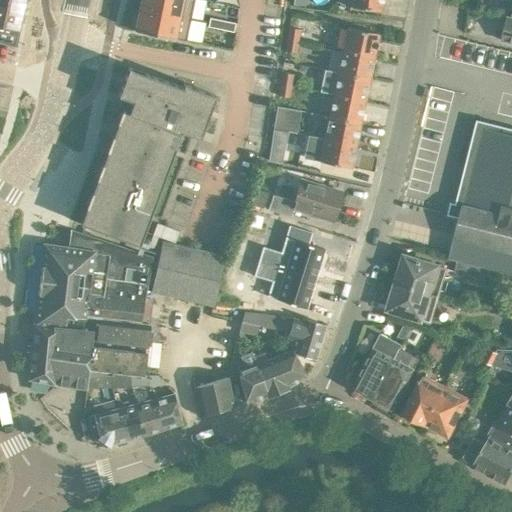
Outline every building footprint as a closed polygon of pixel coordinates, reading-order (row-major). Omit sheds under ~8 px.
[(0,0),(0,41),(14,44),(17,30),(24,0),(0,0)] [(139,0),(138,8),(190,18),(193,0),(139,0)] [(380,11),(381,0),(348,0),(348,7),(380,11)] [(511,9),(511,0),(498,0),(498,7),(511,9)] [(138,8),(133,30),(185,41),(190,18),(138,8)] [(511,17),(506,16),(500,40),(511,42),(511,17)] [(222,21),(209,18),(207,27),(220,29),(222,21)] [(235,23),(222,21),(220,29),(233,32),(235,23)] [(346,27),(341,50),(372,57),(377,34),(346,27)] [(287,39),(297,41),(299,29),(288,28),(287,39)] [(297,41),(287,39),(285,51),(295,52),(297,41)] [(368,79),(372,57),(341,50),(337,72),(368,79)] [(122,108),(79,223),(139,245),(181,130),(199,137),(215,95),(183,83),(181,87),(128,67),(117,95),(132,100),(128,110),(122,108)] [(280,83),(291,85),(292,74),(281,72),(280,83)] [(363,101),(368,79),(337,72),(332,94),(363,101)] [(290,88),(291,85),(280,83),(278,96),(294,98),(295,89),(290,88)] [(359,123),(363,101),(332,94),(328,116),(359,123)] [(277,106),(273,129),(288,131),(295,132),(299,111),(277,106)] [(354,145),(359,123),(328,116),(323,138),(354,145)] [(457,258),(491,267),(511,271),(511,135),(474,126),(455,203),(451,202),(448,214),(458,216),(449,256),(457,258)] [(273,129),(268,161),(281,163),(288,131),(273,129)] [(350,168),(354,145),(323,138),(318,161),(350,168)] [(271,196),(266,210),(288,217),(290,210),(331,222),(340,192),(299,181),(293,202),(271,196)] [(255,188),(250,204),(263,208),(268,192),(255,188)] [(179,231),(156,222),(152,234),(174,242),(179,231)] [(259,249),(255,262),(313,280),(321,251),(306,247),(310,235),(287,229),(280,254),(259,249)] [(66,315),(96,318),(140,325),(145,298),(152,256),(72,230),(69,247),(43,243),(35,310),(34,324),(63,327),(66,315)] [(211,306),(223,256),(161,242),(150,293),(211,306)] [(433,294),(437,295),(445,269),(404,256),(403,258),(401,259),(398,268),(400,270),(396,282),(433,294)] [(491,267),(457,258),(454,271),(487,280),(491,267)] [(226,261),(224,274),(232,275),(234,262),(226,261)] [(255,262),(251,276),(271,282),(266,298),(304,309),(313,280),(255,262)] [(433,294),(396,282),(392,294),(389,295),(387,303),(389,305),(388,309),(429,321),(437,295),(433,294)] [(89,370),(111,372),(126,373),(140,374),(144,374),(152,299),(145,298),(140,325),(96,318),(66,315),(63,327),(34,324),(29,380),(86,388),(89,370)] [(267,316),(266,316),(252,315),(244,334),(256,336),(258,326),(265,327),(267,316)] [(274,329),(276,317),(267,316),(265,327),(274,329)] [(324,326),(304,319),(303,323),(291,320),(285,338),(291,340),(291,344),(295,345),(294,350),(297,354),(313,359),(324,326)] [(404,324),(397,336),(404,340),(409,327),(404,324)] [(439,333),(435,342),(446,347),(450,338),(439,333)] [(350,388),(370,399),(397,348),(399,345),(379,334),(350,388)] [(511,347),(502,345),(497,364),(511,368),(511,347)] [(418,359),(399,349),(397,348),(370,399),(391,410),(418,359)] [(263,352),(252,356),(256,364),(267,396),(287,388),(304,375),(291,349),(266,360),(263,352)] [(256,364),(252,356),(251,352),(240,356),(245,369),(238,371),(246,403),(266,396),(267,396),(256,364)] [(87,388),(112,387),(111,372),(89,370),(86,388),(87,388)] [(112,387),(126,386),(126,373),(111,372),(112,387)] [(126,386),(140,386),(140,374),(126,373),(126,386)] [(144,375),(144,374),(140,374),(140,386),(166,384),(157,375),(144,375)] [(402,414),(424,426),(444,387),(423,376),(402,414)] [(227,378),(196,387),(202,417),(233,407),(227,378)] [(467,400),(444,387),(424,426),(447,438),(467,400)] [(173,393),(154,398),(162,429),(180,423),(180,424),(182,423),(173,393)] [(511,395),(485,445),(473,438),(461,459),(504,483),(511,469),(511,395)] [(154,398),(138,402),(145,435),(146,435),(150,434),(162,429),(154,398)] [(138,402),(119,407),(127,439),(144,435),(144,436),(145,435),(138,402)] [(94,408),(95,414),(89,415),(94,439),(99,438),(99,439),(99,438),(108,444),(108,445),(109,444),(127,439),(119,407),(107,411),(105,405),(94,408)]
